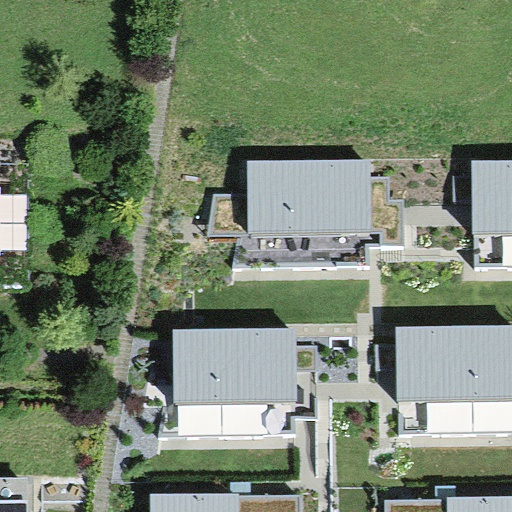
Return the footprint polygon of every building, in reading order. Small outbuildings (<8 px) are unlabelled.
[(31,166),(0,166),(0,283),(31,284),(31,166)] [(373,166),(248,167),(248,196),(215,196),(208,243),(238,244),(234,272),(371,271),(372,252),(404,252),(404,204),(390,203),(391,189),(392,179),(373,177),(373,166)] [(511,167),(474,168),(474,187),(475,274),(511,273),(511,167)] [(511,333),(397,335),(398,357),(399,440),(511,438),(511,333)] [(297,336),(173,338),(173,406),(163,407),(159,441),(298,441),(297,354),(297,336)] [(29,511),(29,485),(0,484),(0,511),(29,511)] [(243,502),(152,502),(151,511),(302,511),(303,501),(243,502)] [(511,511),(511,503),(446,504),(387,504),(387,511),(511,511)]
